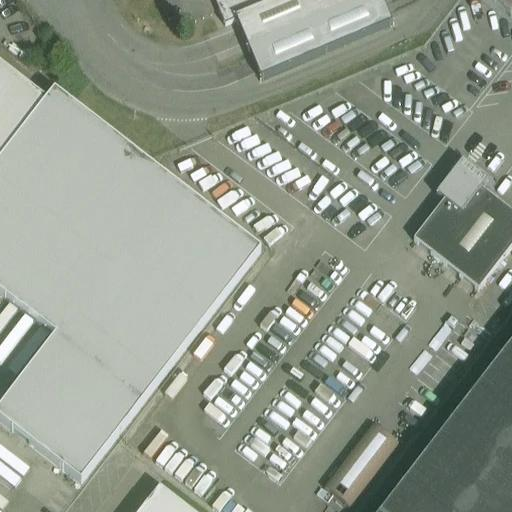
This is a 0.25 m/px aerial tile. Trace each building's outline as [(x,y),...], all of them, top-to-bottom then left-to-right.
[(212,0),(217,12),(224,28),(235,24),(247,52),(260,82),(391,27),(379,0),(212,0)] [(260,254),(54,94),(46,105),(0,69),(0,298),(55,341),(0,411),(0,424),(80,486),(260,254)] [(443,204),(413,244),(478,295),(479,293),(511,249),(511,217),(480,193),(486,185),(461,165),(435,198),(443,204)] [(511,511),(511,349),(384,511),(511,511)] [(324,492),(349,511),(398,449),(373,429),(324,492)] [(142,511),(184,511),(158,492),(142,511)]
